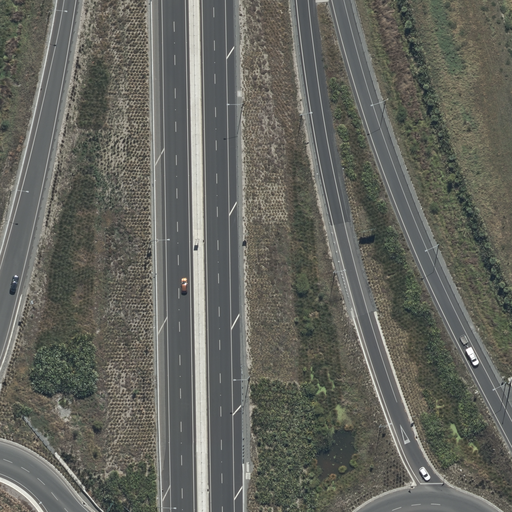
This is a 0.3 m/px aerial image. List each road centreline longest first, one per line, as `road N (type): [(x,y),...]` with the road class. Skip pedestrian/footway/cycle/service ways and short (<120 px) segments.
road 1 (motorway): [(301,0),(322,149),(361,310),(412,452),(445,505)]
road 2 (motorway): [(212,0),(222,511)]
road 3 (motorway): [(182,511),(172,0)]
road 4 (motorway): [(337,0),(377,137),(448,310),(511,437)]
road 5 (motorway): [(0,317),(69,0)]
